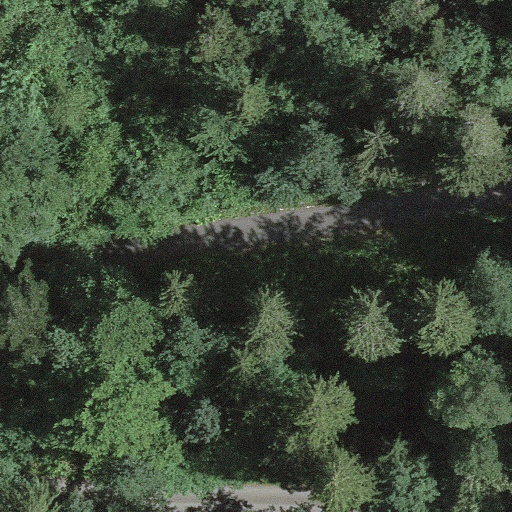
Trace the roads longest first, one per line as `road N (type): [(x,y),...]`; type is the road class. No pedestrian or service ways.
road 1 (unclassified): [(0,284),(511,185)]
road 2 (unclassified): [(0,484),(66,481),(297,511)]
